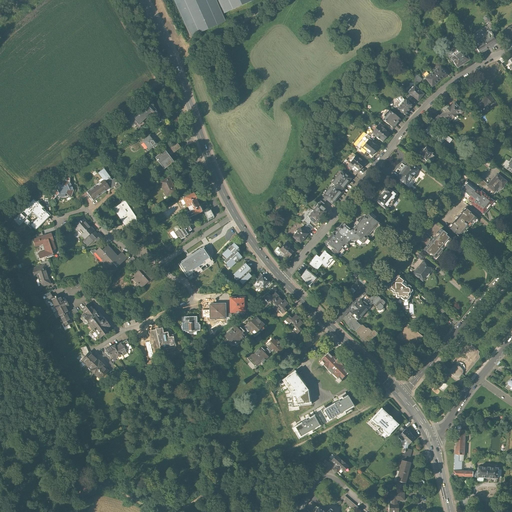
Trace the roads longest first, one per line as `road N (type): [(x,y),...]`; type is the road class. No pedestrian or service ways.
road 1 (residential): [(283,279),(428,106),(511,47)]
road 2 (track): [(395,388),(177,511)]
road 3 (primary): [(176,67),(234,215),(283,279)]
road 4 (tertiary): [(511,265),(400,394)]
road 5 (primary): [(283,279),(400,394)]
